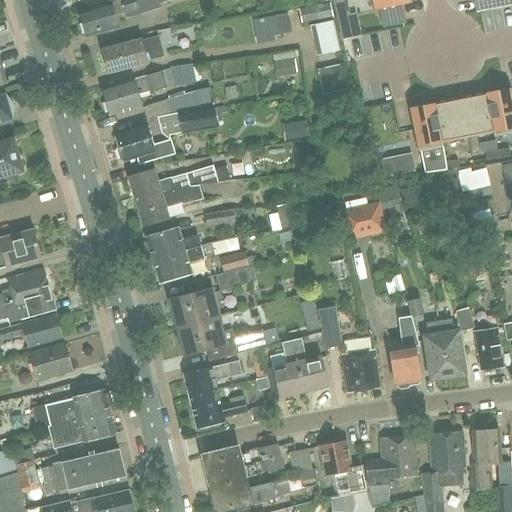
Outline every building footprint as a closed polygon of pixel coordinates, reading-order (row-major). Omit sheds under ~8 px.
[(126,18),(161,9),(159,4),(172,1),(171,0),(124,0),(79,13),(86,36),(118,27),(115,16),(124,13),(126,18)] [(410,2),(409,0),(370,0),(373,9),(379,8),(383,27),(407,22),(403,3),(410,2)] [(472,0),(475,13),(511,6),(510,0),(472,0)] [(302,24),(333,17),(330,3),(299,10),(302,24)] [(290,32),(287,15),(270,19),(273,35),(290,32)] [(356,15),(338,19),(342,40),(361,36),(356,15)] [(108,72),(146,62),(145,61),(164,57),(159,36),(102,50),(108,72)] [(323,95),(348,89),(342,64),(317,70),(323,95)] [(109,116),(142,106),(138,96),(167,87),(162,71),(101,90),(109,116)] [(210,88),(167,100),(171,115),(177,114),(214,106),(210,88)] [(486,94),(493,133),(494,137),(511,133),(511,92),(511,89),(486,94)] [(493,133),(486,94),(460,99),(468,138),(493,133)] [(0,122),(13,119),(13,118),(14,108),(13,104),(7,96),(6,95),(0,96),(0,122)] [(468,138),(460,99),(435,104),(442,143),(468,138)] [(442,143),(435,104),(409,109),(417,148),(418,148),(419,152),(443,147),(442,143)] [(214,106),(177,114),(182,134),(182,135),(219,127),(214,106)] [(153,145),(147,126),(114,136),(118,148),(116,149),(119,159),(121,159),(122,162),(135,158),(138,166),(174,155),(170,140),(153,145)] [(0,175),(20,170),(19,167),(21,165),(22,164),(23,161),(23,159),(22,157),(20,155),(18,154),(17,154),(15,154),(12,142),(0,145),(0,175)] [(498,158),(510,157),(509,149),(497,151),(498,158)] [(497,151),(485,152),(486,160),(498,158),(497,151)] [(414,172),(411,156),(380,162),(383,178),(414,172)] [(446,163),(447,170),(459,168),(458,161),(446,163)] [(198,185),(198,186),(218,183),(213,166),(181,176),(181,177),(168,181),(168,180),(157,183),(153,170),(127,178),(134,202),(184,187),(198,185)] [(493,173),(464,177),(466,193),(495,189),(493,173)] [(202,198),(198,186),(198,185),(184,187),(134,202),(142,226),(168,218),(164,206),(180,202),(181,205),(202,198)] [(341,211),(348,241),(386,233),(379,203),(341,211)] [(475,214),(477,225),(497,220),(494,209),(475,214)] [(206,227),(235,223),(233,210),(204,215),(206,227)] [(274,217),(278,234),(287,232),(284,215),(274,217)] [(498,222),(478,225),(479,236),(499,234),(498,222)] [(152,260),(200,247),(197,235),(181,240),(177,228),(146,237),(152,260)] [(0,267),(39,257),(32,231),(0,239),(0,267)] [(152,260),(159,284),(191,274),(188,264),(205,260),(203,254),(212,250),(210,244),(200,247),(152,260)] [(224,274),(246,268),(255,265),(253,257),(246,259),(244,253),(220,259),(224,274)] [(224,274),(216,276),(219,292),(250,284),(246,268),(224,274)] [(0,307),(49,293),(42,269),(5,279),(8,289),(0,290),(0,307)] [(218,317),(211,289),(171,299),(177,327),(218,317)] [(53,311),(49,293),(0,307),(0,321),(6,319),(7,324),(53,311)] [(342,345),(335,306),(318,309),(325,348),(342,345)] [(461,333),(474,329),(468,309),(455,312),(461,333)] [(61,338),(55,315),(10,328),(10,327),(0,329),(0,346),(3,346),(2,342),(2,341),(23,336),(27,348),(61,338)] [(218,317),(177,327),(184,355),(233,343),(236,354),(247,352),(260,349),(260,348),(266,347),(262,331),(234,338),(233,330),(222,333),(218,317)] [(420,380),(416,347),(420,346),(412,317),(399,318),(403,348),(390,349),(394,384),(396,384),(397,386),(399,388),(406,387),(408,385),(407,382),(420,380)] [(438,321),(447,376),(466,373),(464,362),(460,363),(455,334),(454,334),(451,319),(438,321)] [(438,321),(425,323),(428,338),(426,338),(432,378),(435,378),(435,381),(447,380),(446,376),(447,376),(438,321)] [(480,371),(502,367),(496,330),(474,333),(480,371)] [(372,350),(370,337),(344,341),(346,354),(342,355),(347,393),(379,389),(374,350),(372,350)] [(291,341),(303,392),(328,386),(321,356),(305,360),(301,339),(291,341)] [(278,398),(303,392),(291,341),(281,343),(286,364),(271,368),(278,398)] [(36,381),(71,372),(63,344),(29,354),(36,381)] [(242,373),(239,361),(183,374),(189,396),(217,389),(214,380),(242,373)] [(269,361),(259,362),(263,385),(273,383),(269,361)] [(217,389),(189,396),(196,429),(224,422),(223,418),(246,412),(243,399),(244,399),(242,390),(228,394),(230,402),(220,404),(217,389)] [(108,413),(103,391),(44,406),(32,409),(37,429),(42,428),(43,429),(48,428),(49,427),(108,413)] [(108,413),(49,427),(48,428),(53,450),(114,435),(108,413)] [(490,489),(488,464),(500,463),(498,430),(471,431),(474,464),(475,464),(477,490),(490,489)] [(432,475),(423,476),(427,511),(443,511),(443,507),(444,507),(442,486),(441,475),(462,473),(466,473),(463,433),(429,435),(432,475)] [(367,465),(360,466),(367,490),(372,489),(377,506),(388,504),(386,478),(417,476),(415,436),(380,438),(382,461),(366,462),(367,465)] [(323,446),(320,447),(326,477),(334,475),(339,496),(353,493),(367,490),(360,466),(351,468),(346,442),(335,444),(332,442),(325,443),(323,446)] [(238,447),(203,456),(211,491),(228,487),(229,488),(246,484),(245,477),(257,474),(257,473),(281,467),(275,443),(245,450),(246,453),(239,454),(238,447)] [(52,467),(42,469),(45,482),(120,464),(116,446),(60,459),(61,463),(52,465),(52,467)] [(308,449),(288,454),(292,474),(306,471),(307,471),(312,470),(308,449)] [(0,477),(17,471),(10,450),(0,453),(0,477)] [(39,484),(33,461),(16,465),(22,488),(39,484)] [(68,489),(69,494),(124,481),(120,464),(45,482),(48,494),(68,489)] [(302,481),(316,478),(314,470),(300,473),(302,481)] [(24,511),(17,471),(0,477),(0,511),(24,511)] [(228,487),(211,491),(216,511),(218,511),(251,504),(275,498),(289,495),(285,480),(271,483),(248,489),(246,484),(229,488),(228,487)] [(511,511),(511,486),(495,487),(496,511),(511,511)] [(376,511),(377,508),(373,509),(367,490),(353,493),(355,506),(353,511),(376,511)] [(91,511),(132,511),(128,493),(98,500),(97,497),(88,499),(91,511)] [(71,511),(69,501),(41,508),(41,511),(71,511)]
